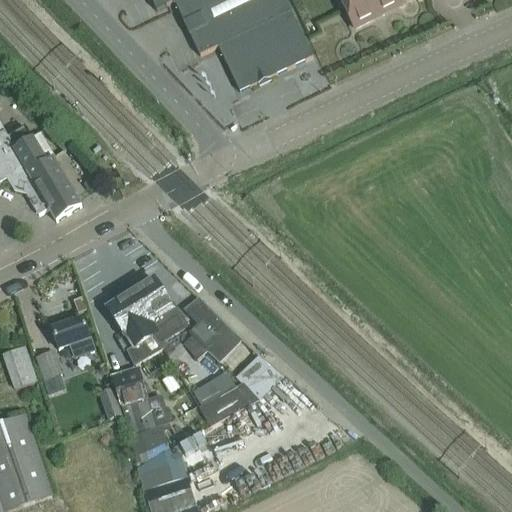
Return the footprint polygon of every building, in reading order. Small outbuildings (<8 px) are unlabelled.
[(313,60),(284,0),(150,0),(156,13),(174,4),(200,58),(218,50),(240,95),(313,60)] [(371,18),(401,3),(399,0),(338,0),(354,31),(373,22),(371,18)] [(46,164),(32,141),(25,130),(9,138),(5,132),(0,134),(0,185),(7,181),(14,193),(26,196),(38,218),(48,212),(56,224),(81,209),(52,161),(46,164)] [(184,330),(155,282),(108,311),(133,351),(128,354),(135,368),(164,352),(160,344),(184,330)] [(229,331),(196,303),(182,313),(198,326),(189,336),(207,354),(219,344),(229,331)] [(82,320),(52,331),(60,353),(71,349),(75,360),(82,358),(94,353),(82,320)] [(36,384),(25,350),(3,357),(15,391),(36,384)] [(63,377),(54,353),(35,359),(44,383),(63,377)] [(148,402),(139,370),(112,378),(122,410),(148,402)] [(63,391),(60,381),(45,386),(48,395),(63,391)] [(210,431),(253,408),(242,387),(199,411),(210,431)] [(157,431),(148,402),(122,410),(131,438),(157,431)] [(12,511),(54,498),(26,416),(0,425),(0,511),(12,511)] [(197,511),(187,482),(144,495),(148,511),(197,511)]
